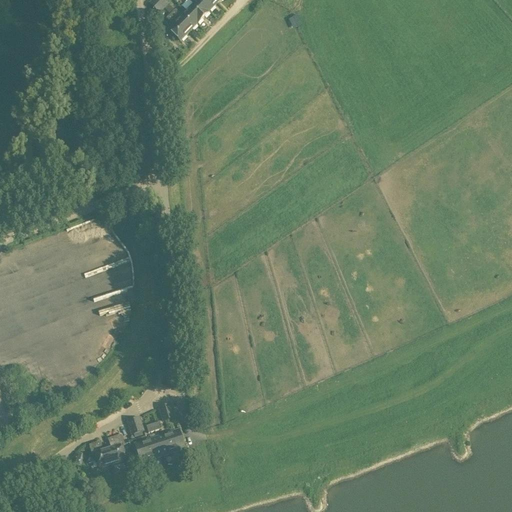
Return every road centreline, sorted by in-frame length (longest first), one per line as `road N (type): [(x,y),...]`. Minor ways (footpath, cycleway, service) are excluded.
road 1 (track): [(157,387),(181,394),(185,423),(205,436),(511,299)]
road 2 (unclassified): [(159,180),(173,328),(168,368),(147,404),(76,441),(29,511)]
road 3 (unclassified): [(141,0),(159,180)]
road 4 (unclassified): [(0,242),(159,180)]
